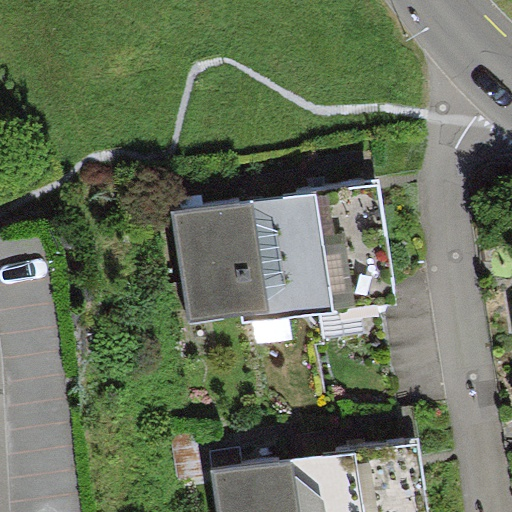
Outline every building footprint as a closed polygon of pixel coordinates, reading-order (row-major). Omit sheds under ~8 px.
[(380,163),(317,172),(336,299),(400,289),(380,163)] [(336,299),(317,172),(248,183),(268,309),(336,299)] [(248,183),(173,195),(191,321),(268,309),(248,183)] [(430,511),(419,428),(356,437),(366,511),(430,511)] [(366,511),(356,437),(291,445),(299,511),(366,511)] [(299,511),(291,445),(209,455),(216,511),(299,511)]
